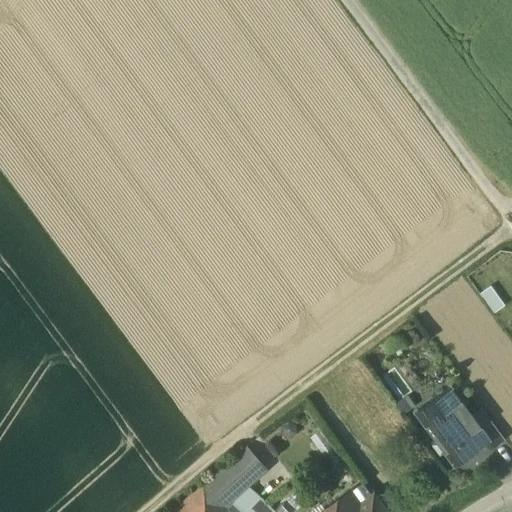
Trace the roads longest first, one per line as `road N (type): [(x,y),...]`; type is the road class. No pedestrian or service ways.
road 1 (track): [(150,511),(511,230)]
road 2 (track): [(511,218),(347,0)]
